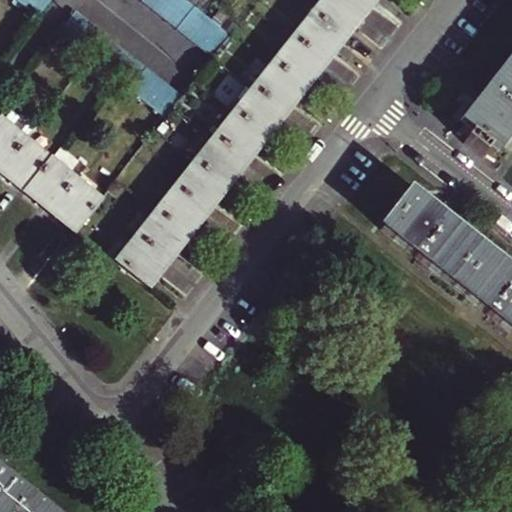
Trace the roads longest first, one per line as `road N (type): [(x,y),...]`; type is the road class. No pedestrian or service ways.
road 1 (residential): [(112,426),(369,104)]
road 2 (residential): [(369,104),(511,216)]
road 3 (residential): [(0,295),(112,426)]
road 4 (residential): [(369,104),(452,0)]
